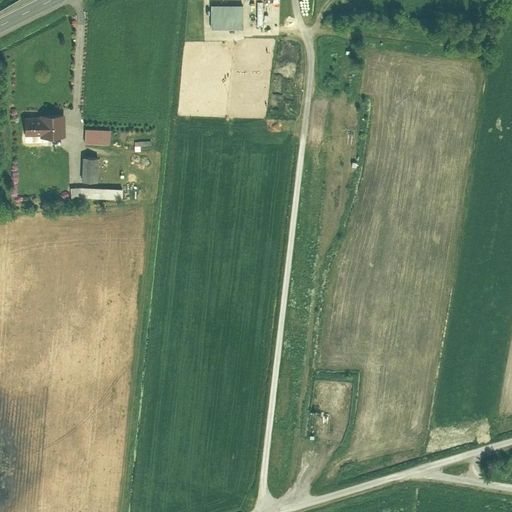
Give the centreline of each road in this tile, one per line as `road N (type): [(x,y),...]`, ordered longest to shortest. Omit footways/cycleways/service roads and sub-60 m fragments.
road 1 (track): [(266,510),(263,478),(311,49),(294,0)]
road 2 (track): [(281,506),(294,464),(336,119)]
road 3 (track): [(262,511),(423,467)]
road 4 (track): [(303,35),(434,36)]
